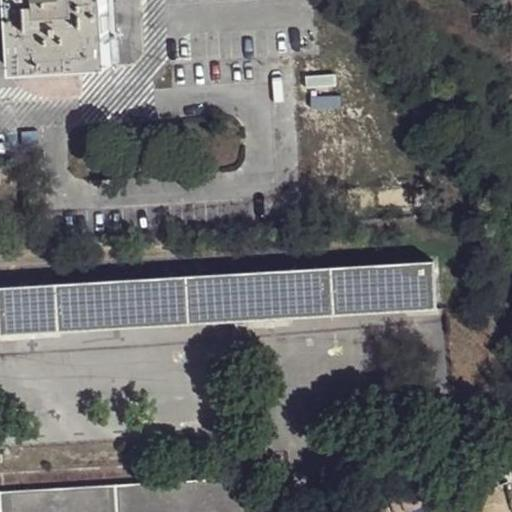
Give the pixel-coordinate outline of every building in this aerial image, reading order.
[(2,0),(3,17),(17,17),(15,0),(2,0)] [(111,0),(15,0),(17,17),(20,69),(117,64),(111,0)] [(0,170),(0,191),(26,189),(24,168),(0,170)] [(434,258),(57,281),(61,330),(436,307),(434,258)] [(57,281),(0,284),(0,300),(2,333),(61,330),(57,281)] [(439,352),(437,318),(346,325),(349,359),(439,352)] [(475,465),(420,486),(428,505),(483,482),(475,465)] [(0,511),(244,511),(245,478),(0,491),(0,511)] [(420,486),(385,500),(390,511),(410,511),(428,505),(420,486)]
